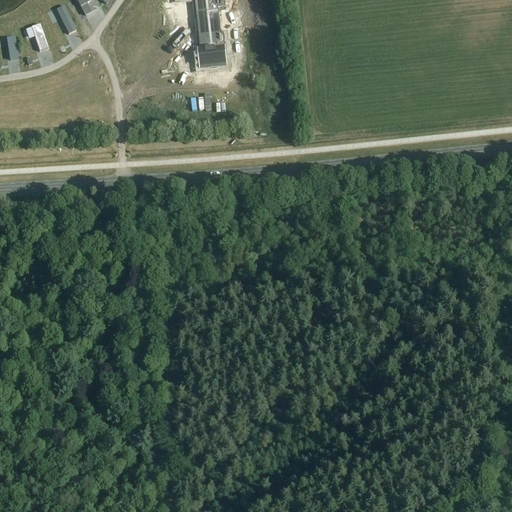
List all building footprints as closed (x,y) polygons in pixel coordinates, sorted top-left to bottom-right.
[(76,0),(85,17),(98,10),(92,0),(76,0)] [(199,53),(200,69),(211,68),(211,70),(217,69),(217,68),(228,67),(227,54),(224,54),(219,9),(222,8),(229,8),(228,0),(195,0),(198,24),(195,24),(197,35),(200,35),(201,53),(199,53)] [(65,10),(57,14),(68,36),(76,32),(65,10)] [(35,39),(34,39),(39,53),(48,50),(41,27),(32,30),(35,39)] [(7,40),(10,62),(18,60),(15,39),(7,40)]
